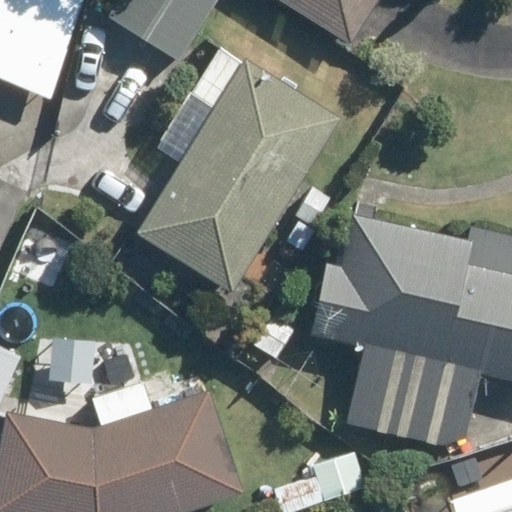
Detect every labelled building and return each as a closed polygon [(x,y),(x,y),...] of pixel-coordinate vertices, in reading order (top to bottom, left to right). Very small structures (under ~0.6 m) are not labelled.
[(85,0),(0,0),(0,72),(49,92),(85,0)] [(126,0),(118,13),(191,60),(228,0),(126,0)] [(292,0),(365,44),(391,0),(292,0)] [(356,119),(262,60),(152,233),(248,294),(356,119)] [(320,187),(303,213),(322,226),(339,199),(320,187)] [(482,241),(369,216),(341,338),(380,346),(363,424),(459,447),(479,440),(494,370),(511,374),(511,271),(476,264),(482,241)] [(308,222),(295,243),(311,252),(323,233),(308,222)] [(279,315),(261,344),(285,358),(303,329),(279,315)] [(0,502),(0,511),(197,511),(256,492),(222,389),(112,429),(20,409),(0,502)] [(324,475),(283,491),(290,511),(299,511),(333,499),(324,475)] [(511,511),(511,488),(470,503),(472,511),(511,511)]
